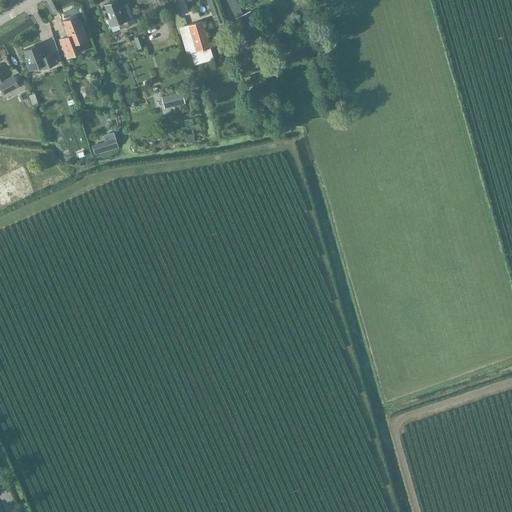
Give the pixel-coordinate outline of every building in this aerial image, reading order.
[(119,7),(116,0),(114,0),(104,4),(109,18),(107,19),(111,27),(118,24),(120,29),(134,23),(128,8),(127,6),(125,5),(123,5),(119,7)] [(223,21),(219,11),(215,0),(207,0),(216,23),(223,21)] [(227,0),(244,35),(240,37),(249,55),(268,46),(246,0),(227,0)] [(68,36),(60,39),(67,57),(80,52),(77,42),(87,38),(80,19),(78,20),(76,15),(64,20),(65,24),(64,25),(68,36)] [(202,21),(188,25),(191,34),(186,36),(194,65),(213,59),(210,47),(202,21)] [(34,46),(24,50),(27,59),(25,59),(29,70),(41,65),(43,69),(56,64),(52,53),(45,56),(41,44),(34,46)] [(246,87),(258,84),(256,75),(254,76),(252,69),(243,71),(245,79),(244,79),(246,87)] [(0,86),(3,94),(19,86),(13,76),(2,82),(0,78),(0,86)] [(35,92),(29,94),(32,103),(38,101),(35,92)] [(185,103),(182,93),(162,98),(165,108),(185,103)]
